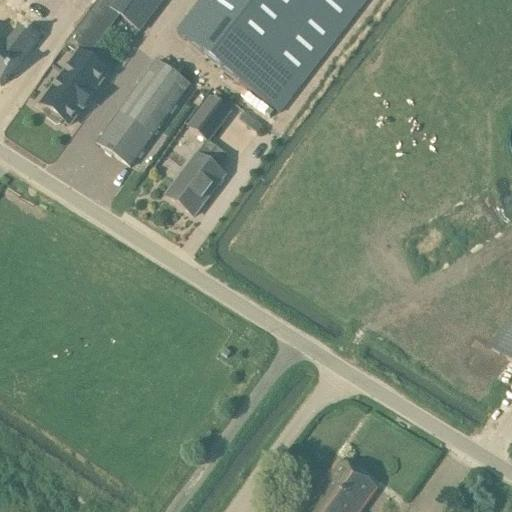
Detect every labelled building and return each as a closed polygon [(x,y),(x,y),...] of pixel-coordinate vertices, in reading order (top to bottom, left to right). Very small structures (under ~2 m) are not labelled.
[(2,0),(0,2),(0,87),(44,33),(2,0)] [(99,0),(66,47),(79,56),(80,55),(85,59),(117,14),(141,32),(165,0),(99,0)] [(204,0),(177,35),(249,90),(318,0),(204,0)] [(79,56),(42,107),(49,112),(47,115),(47,119),(57,126),(61,125),(63,122),(70,127),(107,75),(85,59),(80,55),(79,56)] [(150,62),(94,149),(129,172),(185,84),(150,62)] [(211,98),(188,129),(209,145),(232,114),(211,98)] [(263,127),(246,114),(240,121),(258,135),(263,127)] [(167,198),(194,218),(225,177),(198,157),(167,198)] [(511,316),(490,349),(511,363),(511,316)] [(225,350),(221,355),(228,360),(231,355),(225,350)] [(303,511),(361,511),(378,489),(339,462),(303,511)]
